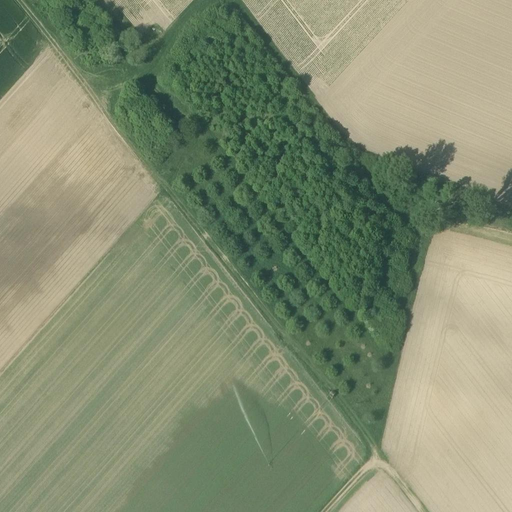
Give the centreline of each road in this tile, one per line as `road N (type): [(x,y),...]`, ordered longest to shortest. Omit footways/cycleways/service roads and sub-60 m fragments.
road 1 (track): [(16,0),(419,511)]
road 2 (track): [(248,0),(359,145)]
road 3 (track): [(104,0),(146,49),(192,0)]
